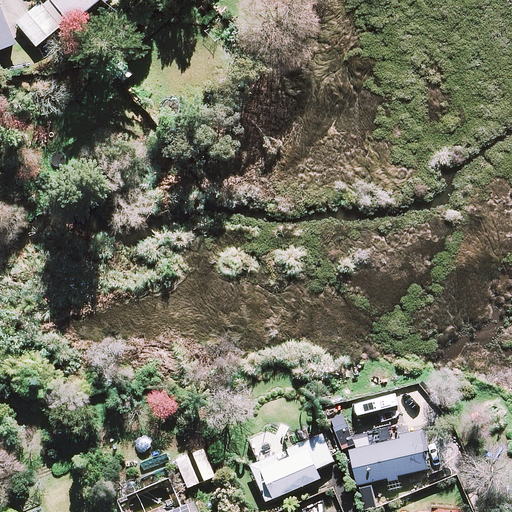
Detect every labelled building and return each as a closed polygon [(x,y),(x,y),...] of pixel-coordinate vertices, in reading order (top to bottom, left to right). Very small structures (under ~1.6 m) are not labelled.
[(97,0),(53,0),(52,1),(74,23),(97,0)] [(60,27),(42,4),(17,23),(35,47),(60,27)] [(0,50),(15,44),(0,6),(0,50)] [(287,450),(277,427),(251,438),(261,461),(251,465),(266,500),(321,477),(318,470),(334,463),(322,435),(287,450)] [(447,431),(430,439),(442,466),(459,458),(447,431)] [(428,468),(419,433),(370,445),(368,436),(354,440),(356,449),(349,450),(357,485),(428,468)] [(187,456),(177,460),(187,487),(198,482),(187,456)]
